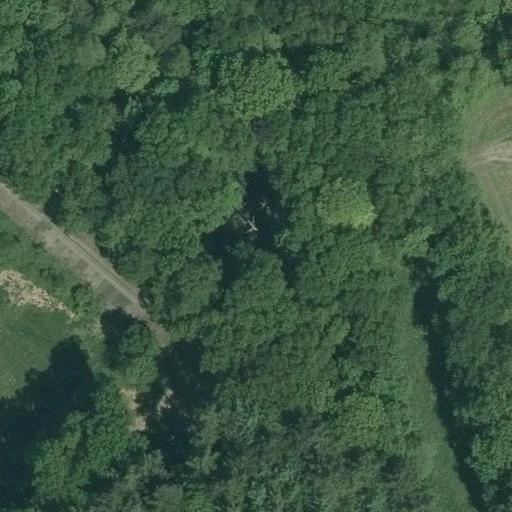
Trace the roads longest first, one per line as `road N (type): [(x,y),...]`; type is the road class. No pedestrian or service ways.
road 1 (unclassified): [(258,315),(0,94)]
road 2 (unclassified): [(16,511),(258,315)]
road 3 (unclassified): [(258,315),(418,184)]
